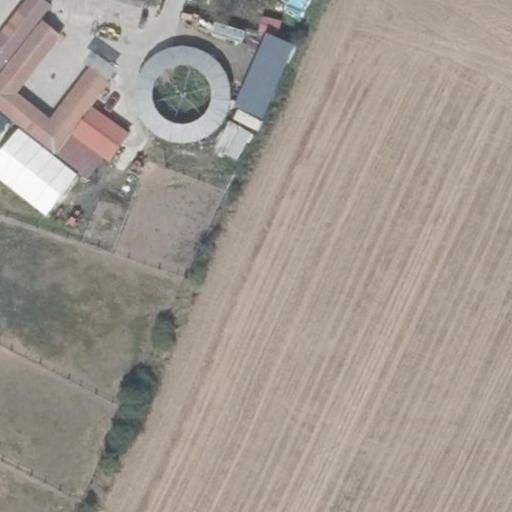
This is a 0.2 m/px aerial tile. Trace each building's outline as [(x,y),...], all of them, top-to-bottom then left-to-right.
[(45,0),(27,0),(0,37),(0,112),(58,156),(73,137),(111,165),(132,136),(94,108),(120,73),(98,56),(52,119),(21,96),(64,38),(43,22),(54,6),(45,0)] [(141,28),(148,0),(67,0),(65,10),(141,28)] [(299,41),(308,17),(291,11),(282,35),(299,41)] [(270,67),(275,38),(253,34),(248,63),(270,67)] [(130,124),(211,152),(239,70),(159,42),(130,124)] [(264,101),(268,86),(250,81),(246,96),(264,101)] [(240,162),(253,134),(230,123),(216,151),(240,162)] [(208,182),(211,166),(169,158),(166,174),(208,182)]
